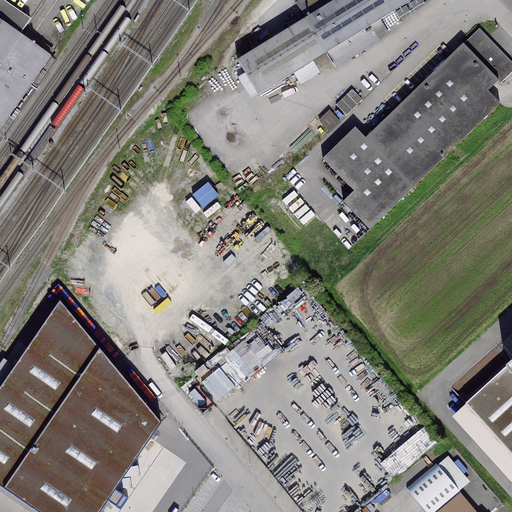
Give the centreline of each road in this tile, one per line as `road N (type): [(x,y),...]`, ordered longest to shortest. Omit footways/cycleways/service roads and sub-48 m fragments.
road 1 (residential): [(277,511),(141,343)]
road 2 (unknown): [(511,469),(450,410),(465,380),(511,337)]
